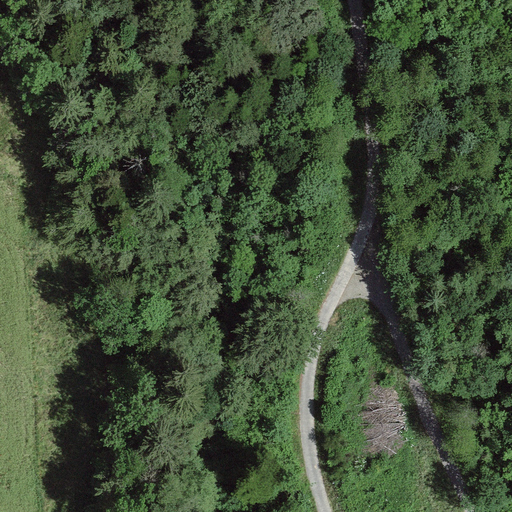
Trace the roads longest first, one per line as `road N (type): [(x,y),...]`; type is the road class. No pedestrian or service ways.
road 1 (unclassified): [(324,511),(308,420),(310,358),(372,200),(374,147),(355,0)]
road 2 (track): [(372,200),(384,303),(471,511)]
